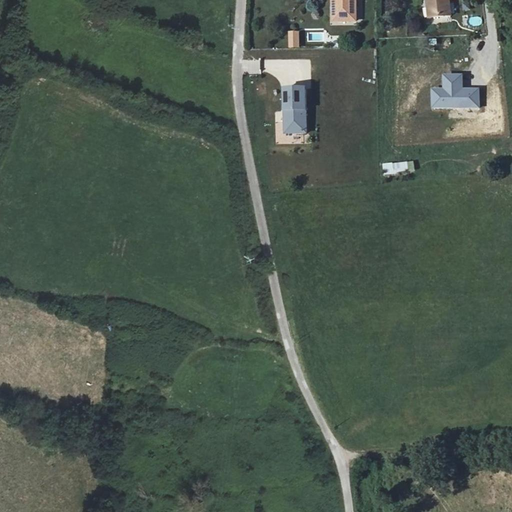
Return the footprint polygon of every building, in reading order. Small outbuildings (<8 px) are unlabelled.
[(332,2),(330,24),(353,26),(353,2),(355,2),(355,0),(333,0),(333,2),(332,2)] [(426,0),(428,17),(449,15),(447,0),(426,0)] [(481,18),(470,18),(471,26),(482,25),(481,18)] [(443,74),(443,88),(432,88),(432,107),(478,108),(479,89),(462,88),(462,75),(443,74)] [(306,88),(283,88),(282,133),(306,134),(306,88)] [(414,162),(382,164),(383,175),(414,173),(414,162)]
